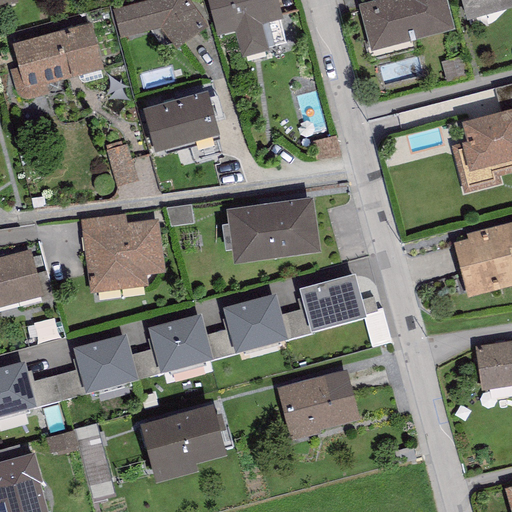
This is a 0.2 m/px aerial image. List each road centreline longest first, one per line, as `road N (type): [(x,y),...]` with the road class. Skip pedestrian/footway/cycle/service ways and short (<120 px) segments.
road 1 (residential): [(458,511),(323,0)]
road 2 (unknown): [(392,263),(0,366)]
road 3 (unknown): [(367,166),(0,228)]
road 4 (unknown): [(351,105),(511,71)]
